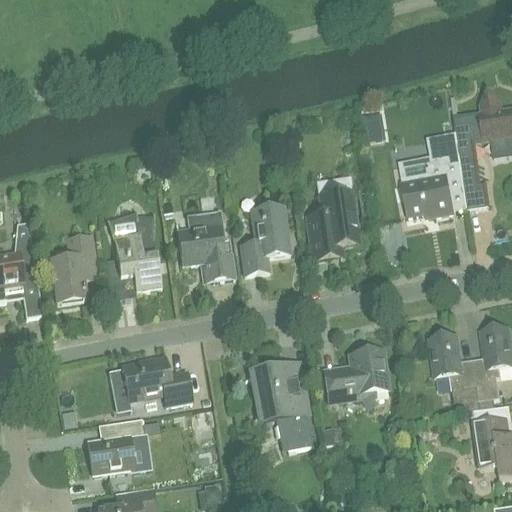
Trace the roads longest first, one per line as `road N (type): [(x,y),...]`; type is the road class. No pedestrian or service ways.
road 1 (residential): [(511,269),(6,365)]
road 2 (unknown): [(125,0),(0,31)]
